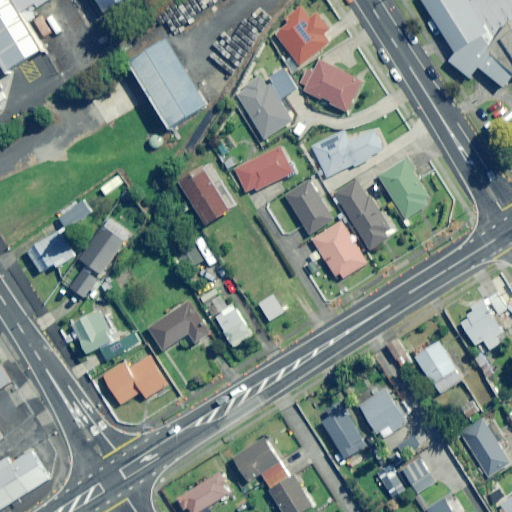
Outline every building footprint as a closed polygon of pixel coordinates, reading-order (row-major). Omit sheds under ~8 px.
[(0,0),(0,5),(6,15),(31,0),(0,0)] [(84,0),(94,15),(117,0),(84,0)] [(511,0),(415,0),(449,47),(440,57),(464,77),(471,68),(495,88),(509,71),(511,70),(511,0)] [(0,5),(0,67),(28,50),(6,15),(0,5)] [(310,19),(300,6),(285,18),(289,23),(275,34),(299,66),(330,43),(323,34),(330,28),(318,13),(310,19)] [(198,106),(156,38),(118,62),(160,129),(198,106)] [(302,91),(321,100),(323,97),(332,102),(331,105),(348,114),(364,83),(317,59),(312,71),(307,69),(300,83),(305,85),(302,91)] [(267,86),(264,82),(261,76),(245,86),(247,88),(236,95),(265,139),(294,120),(281,100),(297,90),(284,69),(270,78),(272,82),(267,86)] [(107,139),(97,124),(114,114),(104,98),(88,108),(78,92),(71,96),(100,143),(107,139)] [(387,151),(376,127),(349,139),(345,132),(313,146),(327,178),(387,151)] [(235,170),(246,192),(255,188),(256,191),(294,173),(281,147),(235,170)] [(431,197),(407,159),(379,176),(406,219),(426,207),(423,202),(431,197)] [(230,211),(202,168),(179,183),(206,226),(230,211)] [(373,197),(360,178),(335,193),(371,251),(396,235),(373,197)] [(335,220),(310,180),(285,195),(310,235),(335,220)] [(84,201),(61,218),(70,230),(92,213),(84,201)] [(131,235),(109,219),(80,259),(87,265),(71,287),(86,298),(131,235)] [(313,240),(319,249),(309,255),(314,263),(324,257),(336,276),(341,273),(344,278),(368,263),(342,222),(313,240)] [(222,236),(217,226),(207,231),(212,242),(222,236)] [(77,244),(66,228),(29,253),(42,273),(57,263),(60,268),(77,256),(71,248),(77,244)] [(241,257),(237,249),(223,257),(232,274),(240,269),(235,260),(241,257)] [(269,286),(264,278),(250,286),(255,295),(269,286)] [(228,304),(224,297),(215,283),(198,293),(207,308),(211,314),(228,304)] [(507,308),(497,292),(473,307),(475,311),(461,320),(476,345),(484,341),(490,350),(511,336),(511,333),(499,313),(507,308)] [(213,333),(192,301),(150,328),(165,351),(191,334),(197,343),(213,333)] [(253,335),(234,305),(215,316),(235,347),(253,335)] [(76,340),(81,338),(89,353),(122,335),(106,306),(73,325),(76,330),(72,333),(76,340)] [(141,341),(136,332),(102,352),(108,361),(141,341)] [(407,353),(398,339),(388,346),(402,368),(412,361),(407,353)] [(465,379),(441,341),(416,357),(440,395),(465,379)] [(169,385),(152,356),(132,367),(129,361),(104,375),(122,404),(143,391),(147,398),(169,385)] [(500,369),(496,362),(482,369),(487,377),(500,369)] [(408,424),(388,390),(361,406),(381,440),(408,424)] [(368,438),(346,401),(329,411),(332,417),(324,422),(346,459),(372,444),(368,438)] [(487,476),(510,462),(502,448),(507,445),(488,415),(460,433),(487,476)] [(421,446),(416,436),(399,446),(404,456),(421,446)] [(304,511),(316,506),(297,475),(309,468),(300,452),(288,459),(283,462),(268,437),(234,457),(250,482),(262,475),(284,511),(304,511)] [(440,443),(402,469),(420,496),(441,481),(449,493),(466,481),(440,443)] [(0,502),(39,479),(20,449),(0,462),(0,502)] [(407,490),(391,464),(378,472),(394,498),(407,490)] [(179,499),(186,511),(189,509),(190,511),(201,511),(231,494),(220,475),(179,499)] [(505,499),(500,488),(489,493),(494,504),(505,499)] [(511,511),(511,497),(497,507),(500,511),(511,511)] [(455,511),(448,500),(430,511),(455,511)]
